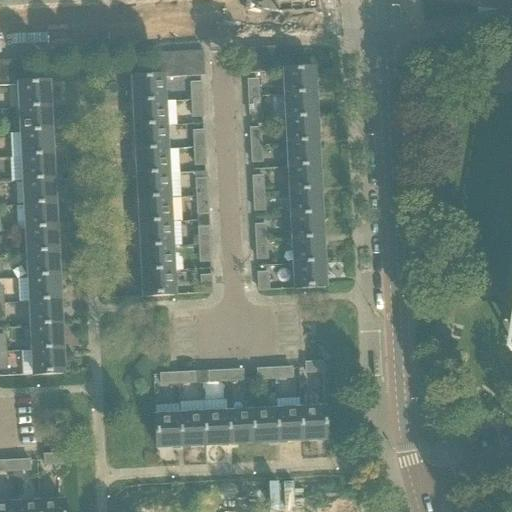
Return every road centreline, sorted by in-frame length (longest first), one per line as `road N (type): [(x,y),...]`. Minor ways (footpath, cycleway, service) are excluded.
road 1 (tertiary): [(419,493),(400,392),(376,12)]
road 2 (residential): [(237,342),(225,19)]
road 3 (tertiary): [(0,31),(225,19)]
road 4 (tertiary): [(225,19),(376,12)]
